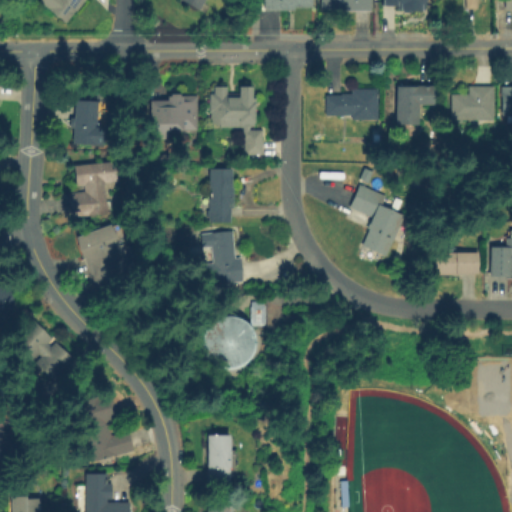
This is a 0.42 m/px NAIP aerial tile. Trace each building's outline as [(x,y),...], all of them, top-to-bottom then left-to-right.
[(85,0),(76,12),(75,11),(66,24),(59,19),(54,18),(53,14),(39,3),(40,0),(85,0)] [(205,0),(199,11),(180,0),(205,0)] [(311,0),(311,8),(294,8),(294,11),(263,11),(263,0),(311,0)] [(371,0),(371,12),(336,12),(336,10),(320,10),(320,0),(371,0)] [(382,0),(424,0),(424,10),(391,10),(391,3),(382,3),(382,0)] [(476,0),(477,10),(465,10),(465,0),(476,0)] [(511,0),(511,9),(503,10),(503,0),(511,0)] [(395,86),(401,87),(407,85),(411,87),(433,86),(433,92),(435,95),(433,99),(433,105),(417,105),(417,126),(412,126),(406,127),(395,124),(395,86)] [(249,86),(249,97),(253,97),(252,127),(249,127),(249,131),(261,131),(261,155),(243,155),(243,138),(241,138),(241,127),(207,126),(207,86),(226,86),(226,97),(236,97),(236,86),(249,86)] [(467,87),(492,86),(492,120),(448,121),(448,104),(450,104),(450,95),(467,95),(467,87)] [(499,87),(511,87),(511,115),(501,115),(500,97),(499,97),(499,87)] [(351,90),(377,90),(377,120),(351,120),(351,116),(325,116),(325,96),(341,96),(341,95),(351,94),(351,90)] [(148,127),(148,96),(197,97),(196,127),(148,127)] [(75,101),(97,102),(96,127),(104,127),(104,145),(73,144),(75,101)] [(73,166),(114,162),(116,182),(104,183),(106,202),(109,201),(110,212),(107,212),(107,214),(72,218),(70,194),(84,192),(84,186),(75,187),(73,166)] [(209,170),(231,170),(231,186),(233,186),(233,208),(230,208),(230,223),(209,223),(209,170)] [(150,182),(159,182),(159,185),(169,185),(169,193),(150,193),(150,182)] [(386,256),(357,245),(369,216),(349,208),(357,189),(405,208),(386,256)] [(75,238),(110,226),(110,227),(118,224),(125,244),(118,247),(123,270),(119,271),(124,282),(115,286),(118,292),(100,300),(75,238)] [(209,234),(232,232),(235,259),(240,258),(242,282),(234,283),(234,281),(214,283),(209,234)] [(509,278),(489,277),(489,248),(505,248),(505,240),(504,240),(504,236),(506,236),(506,232),(511,232),(511,270),(509,270),(509,278)] [(477,253),(477,274),(464,274),(464,275),(434,275),(434,253),(477,253)] [(0,286),(6,284),(16,309),(0,315),(0,286)] [(265,306),(266,326),(251,326),(250,307),(251,307),(251,303),(255,302),(255,304),(264,304),(264,306),(265,306)] [(200,356),(219,357),(218,366),(248,367),(250,319),(202,317),(200,356)] [(10,343),(31,321),(51,340),(47,345),(50,347),(54,343),(75,362),(55,382),(35,363),(40,357),(37,354),(32,360),(10,343)] [(23,360),(37,374),(24,387),(10,373),(23,360)] [(114,422),(107,424),(111,436),(127,431),(133,451),(92,463),(83,435),(76,437),(70,416),(78,414),(75,404),(97,398),(97,396),(105,394),(114,422)] [(206,436),(228,436),(228,467),(229,467),(229,485),(206,485),(206,436)] [(0,437),(24,447),(16,468),(0,461),(0,437)] [(84,511),(85,475),(106,475),(106,503),(128,503),(128,511),(84,511)] [(340,481),(347,482),(348,508),(341,508),(340,481)] [(11,511),(11,496),(26,496),(26,499),(38,499),(38,511),(11,511)]
